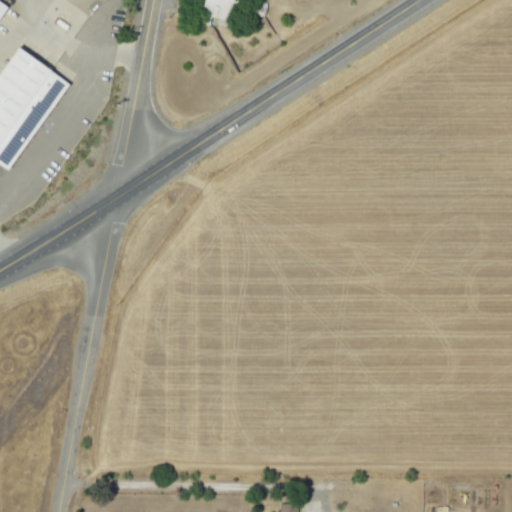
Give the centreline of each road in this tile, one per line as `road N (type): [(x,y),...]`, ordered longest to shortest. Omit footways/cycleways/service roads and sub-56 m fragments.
road 1 (primary): [(0,270),(420,0)]
road 2 (residential): [(56,511),(116,198)]
road 3 (tertiary): [(116,198),(152,0)]
